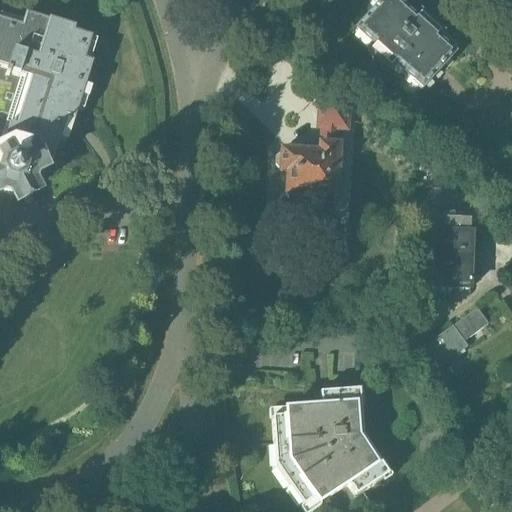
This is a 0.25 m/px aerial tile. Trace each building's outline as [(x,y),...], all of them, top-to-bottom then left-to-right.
[(421,91),(453,55),(437,40),(442,34),(419,14),(414,20),(394,2),(395,0),(372,0),(370,3),(376,8),(355,32),(371,47),(366,53),(389,73),(394,67),(421,91)] [(0,154),(8,150),(12,157),(23,161),(32,157),(38,169),(46,164),(51,166),(65,120),(73,123),(91,64),(83,62),(90,39),(72,34),(74,29),(25,14),(23,18),(0,10),(0,154)] [(335,198),(339,130),(321,129),(320,147),(303,146),(303,153),(282,152),(282,154),(276,159),(276,165),(281,170),(281,171),(282,171),(281,173),(288,173),(286,196),(287,196),(286,203),(310,205),(310,196),(335,198)] [(0,188),(3,187),(14,191),(18,198),(30,192),(26,185),(30,173),(38,169),(32,157),(23,161),(12,157),(8,150),(0,154),(0,188)] [(469,291),(470,235),(469,235),(469,218),(466,215),(465,215),(465,214),(429,213),(429,214),(427,214),(424,217),(424,234),(422,234),(421,290),(469,291)] [(453,328),(466,347),(469,345),(466,341),(488,326),(478,311),(453,328)] [(466,347),(453,328),(420,351),(434,371),(467,348),(466,347)] [(306,511),(308,511),(348,485),(357,498),(390,475),(364,437),(360,391),(320,393),(322,409),(272,412),(276,468),(306,511)]
